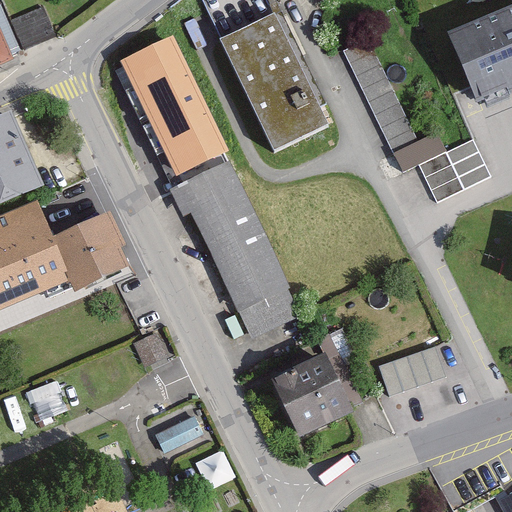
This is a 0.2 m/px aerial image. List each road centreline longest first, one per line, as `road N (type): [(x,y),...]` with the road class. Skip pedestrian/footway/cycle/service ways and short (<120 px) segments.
road 1 (residential): [(278,500),(63,71)]
road 2 (residential): [(278,500),(511,414)]
